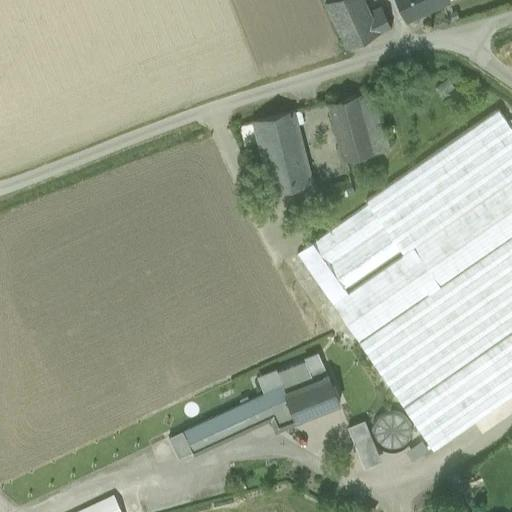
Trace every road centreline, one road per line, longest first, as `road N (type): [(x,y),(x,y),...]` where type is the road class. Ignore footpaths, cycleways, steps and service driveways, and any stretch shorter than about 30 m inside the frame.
road 1 (track): [(38,511),(136,471),(274,438),(350,491),(409,503),(511,424)]
road 2 (unclassified): [(0,191),(454,31)]
